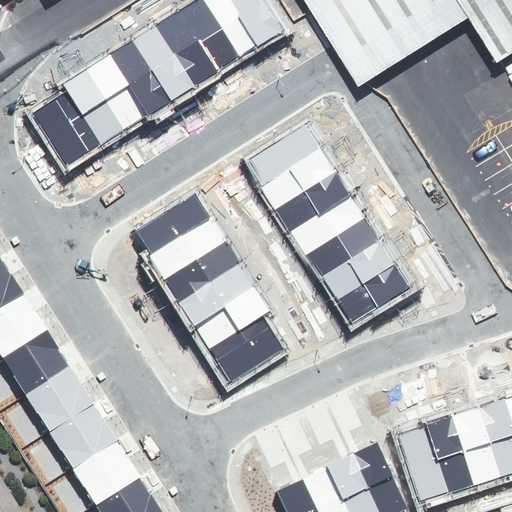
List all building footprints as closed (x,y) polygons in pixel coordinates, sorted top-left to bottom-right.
[(201,0),(192,0),(176,10),(218,76),(241,62),(201,0)] [(233,0),(201,0),(241,62),(264,47),(233,0)] [(265,0),(233,0),(264,47),(287,33),(265,0)] [(511,0),(305,0),(360,83),(379,71),(406,54),(428,40),(450,26),(469,14),(499,61),(511,53),(511,0)] [(176,10),(153,25),(195,91),(218,76),(176,10)] [(153,25),(130,39),(172,105),(195,91),(153,25)] [(130,39),(107,54),(149,120),(172,105),(130,39)] [(107,54),(84,68),(126,134),(149,120),(107,54)] [(84,68),(61,83),(67,90),(104,149),(126,134),(84,68)] [(66,173),(104,149),(67,90),(29,114),(66,173)] [(306,120),(245,158),(260,182),(320,144),(306,120)] [(320,144),(260,182),(275,206),(336,168),(320,144)] [(336,168),(275,206),(290,230),(350,192),(336,168)] [(192,192),(131,231),(148,256),(209,218),(192,192)] [(350,192),(290,230),(305,253),(365,216),(350,192)] [(365,216),(305,253),(320,277),(380,240),(365,216)] [(209,218),(148,256),(164,282),(225,243),(209,218)] [(380,240),(320,277),(335,301),(395,264),(380,240)] [(225,243),(164,282),(177,301),(238,263),(225,243)] [(0,306),(22,293),(0,258),(0,306)] [(238,263),(177,301),(193,327),(254,289),(238,263)] [(395,264),(335,301),(350,325),(410,287),(395,264)] [(254,289),(193,327),(208,350),(263,316),(269,311),(254,289)] [(0,306),(0,354),(2,357),(45,330),(22,293),(0,306)] [(263,316),(208,350),(231,385),(285,351),(263,316)] [(2,357),(25,394),(69,367),(45,330),(2,357)] [(25,394),(49,431),(92,404),(69,367),(25,394)] [(511,393),(501,397),(511,428),(511,393)] [(511,428),(501,397),(475,406),(499,477),(511,472),(511,428)] [(49,431),(73,468),(116,441),(92,404),(49,431)] [(475,406),(449,414),(472,486),(499,477),(475,406)] [(449,414),(422,423),(446,495),(472,486),(449,414)] [(422,423),(396,432),(419,503),(446,495),(422,423)] [(73,468),(96,505),(140,478),(116,441),(73,468)] [(396,511),(411,505),(380,441),(354,453),(382,511),(396,511)] [(382,511),(354,453),(328,466),(350,511),(382,511)] [(350,511),(328,466),(302,478),(318,511),(350,511)] [(0,511),(24,511),(0,472),(0,511)] [(96,505),(100,511),(161,511),(140,478),(96,505)] [(318,511),(302,478),(277,490),(287,511),(318,511)]
